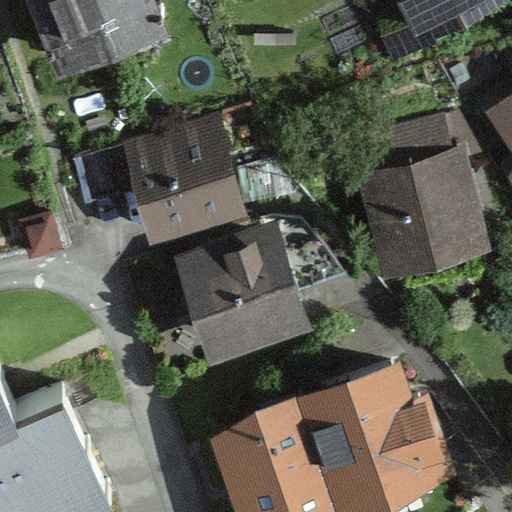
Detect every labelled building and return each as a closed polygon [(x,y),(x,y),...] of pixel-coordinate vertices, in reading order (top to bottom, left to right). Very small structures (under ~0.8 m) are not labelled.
[(33,0),(60,65),(119,41),(102,0),(33,0)] [(102,0),(119,41),(178,17),(170,0),(102,0)] [(492,0),(394,0),(384,5),(404,44),(492,0)] [(511,73),(487,92),(511,125),(511,159),(511,161),(511,163),(511,73)] [(253,201),(225,103),(125,131),(153,229),(253,201)] [(366,126),(374,156),(356,161),(383,266),(491,238),(464,133),(451,137),(443,106),(366,126)] [(321,316),(285,208),(181,243),(217,351),(321,316)] [(0,511),(70,511),(78,509),(79,511),(145,511),(133,476),(127,479),(80,378),(33,399),(1,330),(0,330),(0,511)] [(420,381),(408,343),(261,389),(217,420),(248,511),(348,511),(359,505),(354,495),(396,493),(463,457),(436,377),(420,381)]
